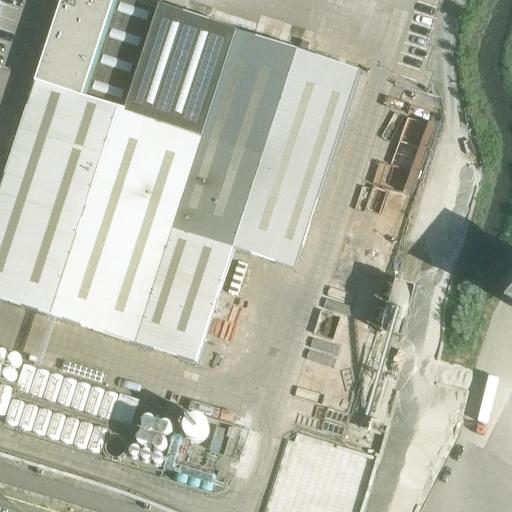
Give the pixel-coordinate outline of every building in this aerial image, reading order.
[(126,112),(160,7),(138,0),(63,0),(36,83),(126,112)] [(249,0),(245,0),(240,20),(257,24),(262,3),(249,0)] [(359,73),(263,41),(160,7),(126,112),(36,83),(0,192),(0,301),(197,365),(234,252),(295,271),(359,73)] [(414,136),(405,133),(387,187),(413,195),(436,123),(420,118),(414,136)] [(93,411),(131,426),(140,404),(97,388),(93,399),(97,400),(93,411)] [(159,466),(163,455),(164,456),(176,426),(148,415),(132,455),(159,466)]
